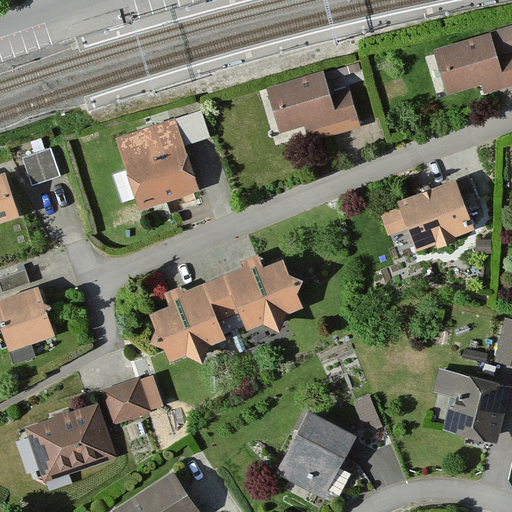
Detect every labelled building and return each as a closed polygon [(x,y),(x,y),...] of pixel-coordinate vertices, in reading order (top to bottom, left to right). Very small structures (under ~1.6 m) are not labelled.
[(511,31),(439,51),(451,95),(482,86),(484,92),(511,84),(511,31)] [(346,120),(337,92),(327,96),(321,78),(278,92),(289,124),(306,119),(307,123),(313,121),(316,130),(346,120)] [(201,191),(175,122),(114,144),(140,213),(201,191)] [(60,178),(51,153),(22,163),(30,188),(60,178)] [(0,226),(21,219),(7,175),(0,177),(0,226)] [(457,186),(455,182),(398,204),(401,211),(379,219),(387,241),(409,232),(416,252),(473,231),(468,218),(478,215),(466,183),(457,186)] [(290,274),(285,261),(264,269),(259,257),(241,263),(244,270),(183,294),(180,288),(164,295),(169,308),(151,315),(157,333),(153,344),(165,351),(170,363),(188,356),(203,363),(209,348),(228,341),(221,322),(238,315),(245,332),(265,324),(282,331),(288,315),(304,309),(298,295),(303,281),(290,274)] [(0,295),(26,286),(22,274),(0,282),(0,295)] [(56,340),(41,289),(0,301),(0,315),(2,323),(0,323),(0,350),(1,353),(8,351),(9,354),(56,340)] [(511,369),(511,322),(503,321),(492,364),(511,369)] [(493,444),(507,390),(438,372),(431,397),(451,402),(444,432),(493,444)] [(161,407),(152,380),(140,384),(139,381),(99,394),(111,429),(150,416),(149,412),(161,407)] [(379,431),(368,401),(352,407),(359,427),(367,425),(370,434),(379,431)] [(115,462),(97,408),(26,432),(44,485),(115,462)] [(355,438),(309,412),(274,474),(320,500),(355,438)] [(197,511),(174,473),(112,511),(197,511)]
